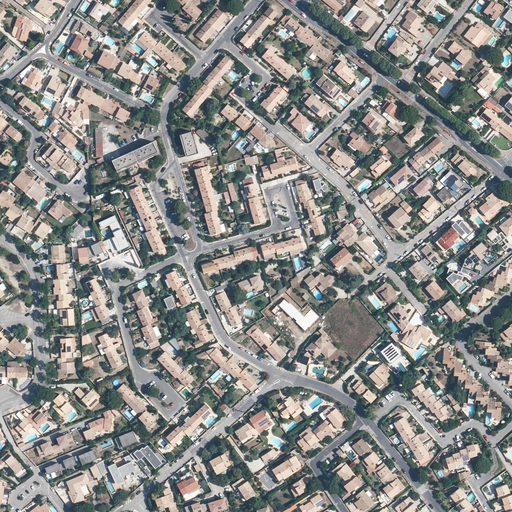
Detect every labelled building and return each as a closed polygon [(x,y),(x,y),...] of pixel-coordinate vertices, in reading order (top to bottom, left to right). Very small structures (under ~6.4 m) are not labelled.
[(51,5),(50,6),(45,2),(46,1),(44,0),(40,0),(38,3),(34,8),(44,14),(45,13),(49,16),(55,8),(51,5)] [(137,15),(139,13),(145,5),(148,2),(145,0),(135,0),(129,8),(137,15)] [(194,18),(200,11),(187,0),(182,5),(181,7),(184,9),(182,11),(186,15),(188,13),(194,18)] [(337,11),(341,6),(335,0),(334,0),(322,0),(331,7),(336,11),(337,11)] [(364,2),(373,8),(379,0),(381,0),(383,1),(383,0),(364,0),(364,1),(364,2)] [(425,0),(422,5),(430,11),(435,3),(434,3),(436,1),(437,2),(437,0),(425,0)] [(104,2),(102,5),(95,1),(87,12),(97,20),(102,13),(106,8),(108,10),(110,7),(104,2)] [(485,9),(489,12),(487,14),(494,19),(503,8),(496,3),(495,5),(491,2),(485,9)] [(148,8),(145,5),(139,13),(141,16),(148,8)] [(277,13),(269,7),(259,18),(257,20),(265,27),(277,13)] [(125,28),(130,23),(134,18),(137,15),(129,8),(126,11),(117,21),(121,25),(125,28)] [(225,16),(217,9),(206,22),(215,29),(225,16)] [(353,23),(363,31),(372,20),(362,12),(353,23)] [(415,31),(413,30),(418,23),(421,20),(412,13),(407,20),(402,25),(413,35),(416,32),(415,31)] [(290,18),(286,15),(280,22),(284,25),(290,18)] [(30,21),(17,17),(12,34),(15,38),(26,41),(28,31),(30,32),(32,26),(30,25),(29,25),(30,21)] [(297,36),(303,28),(290,18),(284,25),(284,26),(297,36)] [(97,37),(92,32),(94,30),(82,22),(83,21),(76,19),(74,23),(70,32),(73,33),(75,29),(90,37),(94,40),(97,37)] [(246,33),(254,39),(265,27),(257,20),(256,22),(246,33)] [(215,29),(206,22),(195,35),(203,42),(215,29)] [(465,38),(475,46),(485,33),(488,35),(490,32),(478,22),(474,28),(465,38)] [(121,25),(119,28),(125,33),(127,30),(125,28),(121,25)] [(463,36),(465,38),(474,28),(471,26),(463,36)] [(315,41),(317,39),(303,28),(297,36),(310,47),(315,41)] [(157,43),(156,42),(149,37),(144,32),(138,39),(148,48),(143,53),(140,57),(138,56),(137,57),(142,60),(151,49),(157,43)] [(246,33),(239,41),(247,48),(254,39),(246,33)] [(475,46),(478,47),(488,35),(485,33),(475,46)] [(88,40),(76,34),(74,39),(69,48),(81,54),(88,40)] [(397,57),(399,53),(404,47),(406,49),(407,49),(409,46),(398,36),(393,43),(388,49),(397,57)] [(157,43),(151,49),(165,60),(171,53),(158,41),(157,43)] [(308,57),(313,52),(317,55),(323,60),(323,59),(327,63),(332,56),(328,53),(329,52),(315,41),(310,47),(305,54),(308,57)] [(454,41),(447,49),(456,57),(455,58),(463,65),(470,56),(461,49),(462,48),(454,41)] [(123,47),(124,47),(127,49),(130,52),(132,50),(126,44),(123,47)] [(130,70),(132,67),(120,61),(126,51),(127,49),(124,47),(118,58),(113,69),(117,71),(117,72),(126,77),(131,80),(135,72),(130,70)] [(284,56),(278,51),(275,55),(267,49),(261,56),(271,65),(270,67),(273,69),(274,67),(281,60),(284,56)] [(86,50),(84,54),(90,58),(92,55),(86,50)] [(113,69),(118,58),(102,50),(96,62),(111,70),(112,70),(113,69)] [(0,69),(9,59),(0,51),(0,69)] [(308,57),(312,61),(317,55),(313,52),(308,57)] [(165,60),(178,71),(184,64),(171,53),(165,60)] [(221,75),(222,74),(232,62),(225,56),(214,68),(221,75)] [(287,79),(294,71),(281,60),(274,67),(287,79)] [(341,61),(333,69),(347,82),(351,78),(352,79),(355,76),(350,72),(348,70),(349,69),(344,65),(345,64),(341,61)] [(425,76),(432,82),(434,80),(437,83),(444,74),(447,77),(451,73),(440,64),(436,69),(433,66),(425,76)] [(489,87),(488,85),(491,82),(494,78),(487,71),(489,70),(485,66),(480,71),(483,75),(479,78),(474,83),(479,89),(481,87),(487,92),(491,89),(489,87)] [(32,72),(31,71),(24,84),(31,88),(33,89),(35,86),(39,88),(41,84),(39,83),(37,82),(38,80),(40,76),(39,75),(41,71),(34,68),(32,72)] [(204,83),(210,88),(221,75),(214,68),(202,81),(204,83)] [(145,73),(139,84),(152,91),(158,80),(145,73)] [(447,77),(455,83),(458,79),(451,73),(447,77)] [(324,83),(327,86),(324,90),(332,97),(337,92),(338,93),(341,90),(323,75),(316,83),(321,87),(324,83)] [(479,78),(476,75),(471,80),(474,83),(479,78)] [(52,76),(51,77),(47,85),(45,89),(52,93),(58,96),(63,86),(59,84),(54,82),(55,79),(55,78),(52,76)] [(204,83),(200,88),(193,96),(200,103),(211,90),(210,88),(204,83)] [(285,92),(278,85),(269,95),(276,102),(280,104),(283,101),(280,98),(285,92)] [(76,95),(80,97),(84,89),(80,87),(79,88),(76,95)] [(84,89),(80,97),(90,103),(99,107),(103,99),(84,89)] [(18,102),(23,96),(17,92),(13,97),(18,102)] [(305,93),(300,99),(321,117),(326,111),(324,109),(322,107),(324,105),(311,94),(309,96),(305,93)] [(261,105),(268,111),(276,103),(276,102),(269,95),(261,105)] [(26,113),(28,111),(29,112),(33,116),(39,109),(23,96),(18,102),(17,103),(20,105),(19,106),(26,113)] [(200,103),(193,96),(182,109),(189,116),(200,103)] [(88,107),(90,103),(80,97),(78,102),(86,106),(88,107)] [(494,106),(497,103),(490,97),(487,100),(494,106)] [(103,99),(99,107),(115,116),(119,107),(103,99)] [(487,100),(485,102),(497,112),(499,110),(494,106),(487,100)] [(60,103),(56,101),(50,113),(53,115),(55,112),(60,103)] [(80,109),(81,108),(83,110),(83,120),(86,120),(86,106),(78,102),(77,106),(79,107),(79,108),(80,109)] [(385,103),(381,108),(396,121),(403,112),(391,102),(390,103),(387,105),(385,103)] [(67,107),(65,109),(66,111),(62,117),(70,124),(72,121),(73,120),(76,122),(76,123),(78,125),(83,120),(77,115),(80,112),(70,104),(68,107),(67,107)] [(227,104),(220,111),(230,120),(231,119),(236,113),(227,104)] [(119,107),(115,116),(124,121),(129,112),(119,107)] [(43,113),(39,109),(33,116),(37,119),(43,113)] [(486,109),(481,115),(492,125),(491,126),(494,129),(501,121),(486,109)] [(297,117),(299,114),(295,110),(287,119),(292,123),(297,117)] [(236,113),(231,119),(244,130),(245,128),(250,123),(238,111),(236,113)] [(375,132),(381,125),(367,114),(361,121),(375,132)] [(309,122),(302,116),(299,119),(297,117),(292,123),(295,126),(297,128),(301,131),(309,122)] [(59,126),(53,121),(47,128),(53,133),(59,126)] [(252,121),(250,123),(245,128),(259,140),(264,133),(265,132),(252,121)] [(498,132),(499,131),(510,140),(511,137),(511,129),(501,121),(494,129),(498,132)] [(389,122),(387,125),(396,132),(398,129),(393,125),(389,122)] [(18,133),(10,126),(8,128),(5,125),(0,131),(1,133),(3,134),(5,132),(9,136),(12,139),(18,133)] [(62,128),(59,126),(53,133),(51,134),(57,139),(60,136),(59,135),(58,133),(62,128)] [(200,126),(195,132),(210,147),(215,142),(214,141),(205,131),(200,126)] [(422,134),(415,126),(403,137),(410,145),(415,140),(422,134)] [(57,139),(66,147),(69,143),(72,145),(76,140),(62,128),(58,133),(59,135),(60,133),(61,134),(60,136),(57,139)] [(191,131),(179,134),(185,155),(197,152),(191,131)] [(352,131),(349,135),(352,138),(348,143),(356,149),(364,154),(370,146),(352,131)] [(270,138),(264,133),(259,140),(264,144),(265,147),(265,148),(275,145),(274,141),(271,139),(270,140),(269,139),(270,138)] [(428,154),(430,156),(443,145),(437,137),(427,146),(428,148),(425,151),(428,154)] [(76,140),(72,145),(69,143),(66,147),(70,150),(77,141),(76,140)] [(111,160),(116,170),(156,152),(151,141),(111,160)] [(50,164),(54,167),(63,156),(56,150),(56,149),(51,145),(45,153),(49,156),(45,160),(49,164),(50,163),(51,164),(50,164)] [(387,150),(383,145),(381,146),(379,148),(383,153),(387,150)] [(0,153),(0,161),(6,167),(13,158),(11,155),(10,154),(11,153),(5,148),(0,153)] [(349,167),(353,162),(342,152),(341,153),(336,149),(330,157),(333,160),(334,158),(341,164),(344,167),(346,165),(349,167)] [(75,151),(72,154),(80,160),(83,157),(75,151)] [(419,165),(425,160),(420,155),(417,151),(411,156),(419,165)] [(430,156),(428,154),(425,151),(420,155),(425,160),(430,156)] [(456,153),(450,160),(463,173),(466,170),(470,173),(473,169),(465,161),(465,162),(456,153)] [(69,173),(75,166),(63,156),(54,167),(53,167),(57,171),(60,168),(61,166),(65,169),(69,173)] [(367,166),(371,170),(373,169),(378,174),(391,163),(388,160),(385,163),(379,156),(367,166)] [(96,160),(98,166),(105,163),(102,157),(96,160)] [(297,168),(295,161),(294,157),(278,162),(280,173),(297,168)] [(333,160),(332,161),(340,167),(341,164),(334,158),(333,160)] [(193,164),(196,176),(211,172),(209,165),(204,166),(202,162),(193,164)] [(261,167),(264,177),(280,173),(278,162),(261,167)] [(411,172),(405,165),(398,171),(397,171),(389,178),(395,185),(402,180),(404,178),(405,179),(409,176),(408,174),(411,172)] [(358,171),(355,168),(349,174),(352,177),(358,171)] [(453,196),(460,189),(458,188),(462,184),(449,170),(443,176),(448,180),(445,183),(446,184),(444,187),(447,190),(452,196),(453,196)] [(30,179),(29,181),(23,176),(25,175),(20,171),(12,182),(22,190),(26,185),(29,188),(35,182),(31,179),(30,179)] [(196,176),(198,183),(209,180),(213,179),(211,172),(196,176)] [(140,173),(134,175),(136,181),(142,179),(140,173)] [(251,177),(242,180),(243,183),(240,184),(244,199),(245,199),(248,198),(257,195),(253,183),(251,177)] [(320,182),(319,179),(317,179),(316,177),(312,178),(315,190),(321,189),(325,192),(329,187),(324,183),(325,183),(322,180),(320,182)] [(303,201),(310,199),(304,178),(295,180),(301,202),(303,201)] [(427,184),(423,179),(412,189),(419,196),(425,191),(430,186),(427,184)] [(198,183),(200,191),(211,188),(209,180),(198,183)] [(46,193),(43,190),(37,185),(38,184),(35,182),(29,188),(27,191),(33,196),(32,197),(39,203),(46,193)] [(138,186),(133,188),(131,184),(126,186),(130,197),(141,192),(138,186)] [(375,204),(378,201),(385,196),(386,198),(387,198),(390,195),(382,185),(374,191),(368,197),(375,204)] [(449,199),(452,196),(447,190),(444,187),(435,195),(443,202),(448,198),(449,199)] [(113,197),(122,194),(120,188),(111,192),(113,197)] [(213,195),(211,188),(200,191),(202,198),(213,195)] [(11,204),(15,198),(2,190),(0,193),(0,202),(4,205),(8,207),(11,204)] [(144,199),(141,192),(130,197),(134,204),(144,199)] [(487,196),(490,199),(487,201),(479,208),(486,216),(491,212),(501,204),(503,205),(503,206),(508,203),(500,193),(496,196),(492,192),(487,196)] [(202,198),(204,205),(215,202),(213,195),(202,198)] [(257,195),(248,198),(251,211),(261,208),(259,202),(257,195)] [(431,214),(429,212),(437,204),(430,197),(422,205),(424,207),(416,214),(422,219),(425,216),(426,218),(431,214)] [(72,213),(57,200),(55,202),(52,199),(44,209),(56,220),(62,213),(66,217),(68,215),(69,216),(72,213)] [(134,204),(137,210),(147,206),(144,199),(134,204)] [(308,219),(310,219),(317,217),(312,199),(310,199),(303,201),(308,219)] [(217,209),(215,202),(204,205),(206,212),(215,210),(217,209)] [(406,203),(402,207),(407,213),(412,208),(406,203)] [(21,215),(24,212),(11,204),(8,207),(6,212),(14,217),(13,219),(17,222),(21,216),(21,215)] [(429,212),(431,214),(439,206),(437,204),(429,212)] [(491,212),(493,213),(503,205),(501,204),(491,212)] [(151,213),(147,206),(137,210),(140,217),(151,213)] [(471,215),(476,211),(472,207),(467,211),(471,215)] [(255,223),(264,221),(261,209),(261,208),(251,211),(249,212),(247,212),(247,214),(251,213),(255,223)] [(388,218),(396,228),(408,218),(400,208),(388,218)] [(217,217),(215,210),(206,212),(204,213),(206,220),(217,217)] [(342,210),(336,211),(339,219),(344,217),(342,210)] [(113,218),(109,213),(100,219),(104,224),(113,218)] [(154,219),(151,213),(140,217),(137,219),(140,225),(154,219)] [(29,231),(34,223),(24,217),(24,218),(21,216),(17,222),(16,223),(19,225),(18,226),(22,228),(23,227),(29,231)] [(315,235),(324,232),(322,224),(320,216),(317,217),(310,219),(315,235)] [(495,223),(496,224),(504,217),(503,216),(495,223)] [(511,217),(511,216),(499,226),(507,235),(511,231),(511,217)] [(219,224),(217,217),(206,220),(208,227),(219,224)] [(33,234),(36,231),(44,236),(50,228),(37,219),(34,223),(29,231),(33,234)] [(157,226),(154,219),(140,225),(141,229),(145,228),(146,231),(154,227),(157,226)] [(357,219),(353,222),(358,228),(362,225),(357,219)] [(465,232),(467,235),(471,231),(461,220),(458,223),(459,223),(458,224),(455,221),(451,225),(452,227),(459,235),(460,236),(465,232)] [(70,234),(75,239),(84,229),(79,224),(70,234)] [(208,227),(210,234),(221,231),(219,224),(208,227)] [(347,239),(347,240),(355,233),(355,232),(352,229),(352,228),(349,224),(346,227),(345,225),(342,228),(337,232),(336,233),(338,235),(336,238),(339,241),(342,238),(344,241),(347,239)] [(144,232),(147,239),(157,234),(154,227),(146,231),(144,232)] [(452,227),(440,237),(448,245),(453,241),(459,235),(452,227)] [(493,228),(486,234),(491,240),(492,240),(495,243),(497,242),(498,243),(502,240),(502,239),(503,238),(504,239),(505,238),(501,232),(498,234),(493,228)] [(36,231),(33,234),(42,239),(44,236),(36,231)] [(352,244),(355,241),(370,256),(377,249),(369,240),(370,239),(363,232),(359,237),(355,233),(347,240),(352,244)] [(28,233),(24,241),(28,243),(33,236),(28,233)] [(106,250),(121,243),(117,233),(101,240),(106,250)] [(147,239),(150,246),(160,241),(157,234),(147,239)] [(302,246),(300,237),(287,241),(289,250),(290,254),(292,253),(303,250),(302,246)] [(448,245),(440,237),(436,242),(444,251),(454,242),(453,241),(448,245)] [(344,241),(343,242),(348,247),(352,244),(347,240),(347,239),(344,241)] [(106,250),(101,240),(88,247),(78,248),(79,263),(90,261),(89,258),(106,250)] [(150,246),(153,253),(156,251),(159,256),(166,253),(160,241),(150,246)] [(276,251),(277,254),(278,258),(290,254),(289,250),(287,241),(274,244),(276,251)] [(274,244),(273,242),(261,245),(263,255),(271,253),(276,251),(274,244)] [(62,259),(64,259),(63,245),(52,245),(53,259),(50,259),(51,264),(54,264),(62,264),(62,259)] [(441,262),(427,245),(420,251),(426,257),(423,260),(428,266),(435,261),(438,264),(441,262)] [(258,255),(256,248),(255,246),(250,247),(252,256),(258,255)] [(252,256),(250,247),(233,252),(234,254),(236,261),(252,256)] [(331,259),(337,267),(351,255),(344,247),(331,259)] [(473,267),(472,267),(473,264),(479,259),(480,260),(483,257),(476,249),(465,259),(462,267),(466,269),(464,274),(463,277),(457,282),(462,288),(469,282),(469,279),(471,273),(473,267)] [(217,259),(220,268),(235,264),(237,264),(236,261),(234,254),(217,259)] [(220,268),(217,259),(201,264),(203,273),(220,268)] [(423,260),(422,259),(418,262),(417,261),(408,268),(418,279),(427,273),(430,277),(434,273),(428,266),(423,260)] [(62,264),(54,264),(55,279),(64,279),(67,278),(67,271),(67,263),(62,264)] [(506,267),(504,272),(501,271),(500,275),(497,274),(496,278),(506,281),(508,282),(510,278),(508,278),(509,277),(511,277),(511,268),(508,267),(506,267)] [(307,273),(304,269),(297,274),(300,279),(307,273)] [(174,270),(165,275),(172,290),(174,289),(182,286),(174,270)] [(319,281),(325,288),(334,280),(329,274),(325,277),(321,272),(315,278),(312,274),(304,280),(311,288),(318,282),(317,281),(318,280),(319,281)] [(261,281),(260,277),(253,280),(255,286),(251,288),(248,279),(238,283),(243,296),(253,292),(254,295),(267,289),(264,281),(261,281)] [(297,277),(290,280),(292,285),(300,282),(297,277)] [(496,288),(497,287),(501,288),(503,285),(504,286),(506,281),(496,278),(494,277),(492,282),(489,281),(488,285),(485,284),(483,288),(494,292),(496,293),(498,288),(496,288)] [(91,294),(100,290),(94,278),(85,282),(91,294)] [(155,278),(150,281),(154,289),(159,287),(155,278)] [(57,294),(65,294),(64,279),(55,279),(52,279),(52,283),(54,283),(54,287),(55,294),(57,294)] [(435,299),(443,292),(433,281),(425,287),(435,299)] [(394,290),(392,291),(389,288),(384,282),(374,290),(378,295),(380,293),(387,301),(390,304),(398,297),(395,294),(396,293),(394,290)] [(217,294),(215,295),(222,311),(225,310),(231,307),(224,291),(230,289),(227,283),(224,284),(214,288),(217,294)] [(181,304),(191,300),(184,285),(182,286),(174,289),(180,301),(181,304)] [(287,290),(286,286),(270,298),(271,302),(285,291),(287,290)] [(481,287),(480,292),(477,291),(475,295),(473,294),(471,298),(484,303),(485,299),(484,298),(485,297),(489,298),(490,296),(492,296),(494,292),(483,288),(481,287)] [(459,288),(454,292),(458,297),(463,293),(459,288)] [(141,289),(132,294),(135,301),(139,309),(145,306),(148,305),(141,289)] [(103,303),(105,302),(100,290),(91,294),(95,303),(96,306),(103,303)] [(288,293),(285,291),(271,302),(273,304),(283,298),(285,300),(287,298),(285,296),(287,295),(288,293)] [(69,308),(68,303),(68,293),(65,294),(57,294),(58,301),(56,301),(56,309),(59,309),(69,308)] [(385,302),(387,301),(380,293),(378,295),(385,302)] [(176,306),(171,296),(165,299),(170,309),(176,306)] [(457,309),(450,300),(442,307),(446,311),(450,316),(455,312),(454,311),(457,309)] [(96,306),(94,307),(99,319),(109,315),(103,303),(96,306)] [(283,319),(283,317),(293,310),(292,308),(293,307),(290,303),(287,305),(283,308),(275,313),(280,321),(283,319)] [(409,322),(406,318),(409,315),(404,310),(402,308),(398,303),(390,310),(400,321),(398,323),(401,326),(399,327),(402,330),(400,331),(402,334),(402,333),(409,322)] [(139,309),(136,311),(143,326),(149,323),(152,322),(145,306),(139,309)] [(231,307),(225,310),(232,326),(241,322),(234,306),(231,307)] [(446,311),(442,307),(437,311),(441,315),(446,311)] [(62,316),(63,325),(73,324),(72,308),(69,308),(59,309),(60,316),(62,316)] [(194,328),(201,324),(199,321),(194,309),(184,313),(191,329),(194,328)] [(318,317),(311,309),(301,319),(309,326),(317,318),(318,317)] [(460,311),(457,309),(454,311),(455,312),(450,316),(452,318),(453,317),(456,321),(465,314),(461,310),(460,311)] [(93,310),(81,313),(82,320),(94,317),(93,310)] [(414,330),(413,328),(414,328),(409,322),(402,333),(405,336),(399,341),(405,347),(410,342),(412,345),(418,340),(420,338),(424,342),(429,337),(421,328),(419,329),(419,328),(417,330),(416,330),(414,330)] [(143,326),(141,328),(150,348),(159,344),(156,339),(160,337),(155,325),(151,327),(149,323),(143,326)] [(511,323),(499,334),(504,340),(511,334),(511,323)] [(201,343),(210,339),(203,324),(201,324),(194,328),(199,339),(193,342),(195,347),(202,344),(201,343)] [(249,336),(250,335),(265,350),(266,349),(272,343),(257,328),(254,325),(246,333),(249,336)] [(103,354),(105,353),(114,348),(112,345),(107,333),(98,337),(100,344),(98,345),(103,354)] [(0,350),(1,352),(5,347),(9,342),(0,334),(0,350)] [(82,337),(83,340),(82,341),(84,344),(91,341),(87,334),(82,337)] [(318,351),(317,350),(320,347),(320,345),(322,345),(322,347),(326,351),(325,352),(329,354),(336,347),(329,341),(328,342),(321,336),(315,342),(313,341),(306,348),(308,350),(307,351),(305,354),(302,363),(307,365),(310,356),(311,355),(312,354),(314,355),(318,351)] [(71,357),(70,351),(70,337),(60,338),(60,343),(61,343),(61,348),(60,348),(60,355),(60,357),(71,357)] [(176,337),(171,340),(177,353),(182,351),(176,337)] [(22,348),(18,344),(19,343),(13,338),(9,342),(5,347),(15,355),(17,353),(21,356),(26,351),(22,348)] [(496,351),(496,348),(490,347),(491,342),(475,341),(475,345),(478,345),(478,348),(481,349),(481,353),(487,354),(499,355),(499,351),(496,351)] [(278,361),(285,354),(274,342),(272,343),(266,349),(278,361)] [(390,343),(380,351),(390,364),(401,355),(390,343)] [(320,345),(320,347),(317,350),(318,351),(314,355),(312,354),(311,355),(315,359),(321,352),(328,358),(337,349),(336,347),(329,354),(325,352),(326,351),(322,347),(322,345),(320,345)] [(228,360),(216,347),(213,350),(212,348),(196,355),(199,362),(208,358),(207,357),(208,354),(220,367),(222,365),(228,360)] [(114,348),(105,353),(110,363),(112,368),(121,364),(114,348)] [(449,370),(453,371),(454,360),(455,356),(452,356),(452,353),(450,353),(450,351),(447,351),(447,349),(443,349),(442,363),(447,364),(447,367),(449,367),(449,370)] [(164,351),(157,358),(166,368),(174,361),(164,351)] [(490,359),(490,362),(496,363),(496,367),(499,367),(511,369),(511,365),(507,364),(507,361),(503,361),(503,356),(499,355),(487,354),(487,358),(490,359)] [(91,356),(83,357),(83,367),(92,366),(91,356)] [(57,363),(60,363),(60,369),(59,369),(59,377),(66,377),(66,372),(74,372),(73,362),(71,362),(71,357),(60,357),(57,358),(57,363)] [(236,376),(242,370),(230,358),(228,360),(222,365),(225,367),(223,369),(222,370),(226,374),(229,372),(234,377),(236,376)] [(466,367),(461,367),(461,364),(458,363),(459,361),(454,360),(453,371),(453,375),(458,376),(458,379),(461,379),(460,382),(464,383),(465,373),(466,367)] [(175,377),(177,376),(183,370),(174,361),(166,368),(175,377)] [(188,362),(184,367),(189,372),(194,367),(188,362)] [(378,385),(382,381),(386,378),(389,374),(386,371),(389,368),(383,362),(369,376),(378,385)] [(7,367),(7,377),(26,377),(26,367),(7,367)] [(502,372),(502,375),(508,376),(508,380),(511,380),(511,368),(511,369),(499,367),(499,372),(502,372)] [(185,385),(192,379),(184,369),(183,370),(177,376),(185,385)] [(238,386),(242,383),(251,391),(257,385),(254,382),(255,381),(244,369),(242,370),(236,376),(239,379),(235,382),(238,386)] [(464,387),(469,388),(469,391),(472,392),(471,399),(475,400),(476,385),(477,380),(472,379),(472,376),(470,376),(470,373),(465,373),(464,383),(464,387)] [(418,379),(408,384),(414,393),(415,396),(416,395),(425,390),(418,379)] [(368,401),(374,395),(359,380),(352,387),(362,397),(363,395),(364,397),(368,401)] [(122,383),(115,390),(127,403),(134,396),(122,383)] [(481,385),(476,385),(475,400),(480,400),(480,403),(482,404),(482,407),(486,407),(487,398),(488,393),(483,392),(483,388),(480,388),(481,385)] [(83,401),(89,407),(97,398),(89,391),(85,395),(83,392),(78,388),(74,392),(83,401)] [(92,388),(89,391),(97,398),(99,396),(92,388)] [(420,401),(422,400),(430,395),(426,389),(425,390),(416,395),(420,401)] [(53,400),(55,403),(58,406),(54,409),(61,416),(71,406),(59,394),(53,400)] [(376,397),(374,395),(368,401),(371,403),(376,397)] [(426,407),(428,406),(436,401),(431,395),(430,395),(422,400),(426,407)] [(134,396),(127,403),(139,416),(145,410),(147,409),(134,396)] [(286,399),(285,398),(276,405),(277,407),(286,400),(286,399)] [(500,407),(494,407),(494,401),(491,401),(491,398),(487,398),(486,407),(486,412),(491,412),(491,417),(495,418),(495,420),(499,420),(500,407)] [(459,407),(453,399),(451,401),(450,401),(454,406),(453,406),(456,410),(459,407)] [(283,414),(288,411),(290,413),(293,417),(301,410),(295,403),(293,400),(289,403),(286,400),(277,407),(280,411),(283,414)] [(297,400),(295,403),(301,410),(304,408),(297,400)] [(432,412),(434,411),(441,407),(437,400),(436,401),(428,406),(431,410),(432,412)] [(205,404),(192,415),(199,423),(212,411),(205,404)] [(332,431),(346,421),(339,411),(338,411),(336,409),(334,407),(333,406),(331,406),(329,406),(328,406),(322,410),(328,418),(329,419),(325,422),(332,430),(332,431)] [(434,411),(438,418),(445,413),(447,412),(443,406),(441,407),(434,411)] [(32,414),(32,415),(33,417),(32,418),(29,415),(26,418),(32,425),(34,427),(37,424),(38,424),(42,420),(43,422),(47,418),(38,409),(32,414)] [(114,409),(109,411),(115,417),(120,414),(114,409)] [(111,415),(109,410),(102,413),(104,417),(104,418),(104,420),(101,420),(100,419),(99,419),(88,424),(91,430),(92,433),(103,428),(110,429),(111,415)] [(138,417),(147,426),(154,420),(145,410),(139,416),(138,417)] [(251,422),(256,429),(269,421),(263,411),(250,420),(251,422)] [(393,417),(395,421),(402,417),(400,413),(393,417)] [(192,437),(188,433),(199,423),(192,415),(180,427),(185,433),(190,439),(192,437)] [(15,428),(22,435),(27,431),(32,425),(26,418),(24,417),(21,420),(22,421),(19,423),(15,428)] [(403,417),(402,417),(395,421),(393,423),(399,432),(408,426),(403,417)] [(38,424),(37,424),(34,427),(36,429),(43,422),(42,420),(38,424)] [(324,421),(312,430),(319,438),(326,433),(327,434),(332,430),(325,422),(324,421)] [(251,422),(236,432),(242,441),(253,434),(255,437),(259,434),(256,429),(251,422)] [(180,427),(178,426),(166,437),(172,444),(185,433),(180,427)] [(319,439),(319,438),(312,430),(309,426),(298,435),(301,438),(299,440),(303,445),(301,447),(304,451),(319,439)] [(408,426),(399,432),(404,442),(414,436),(408,426)] [(136,439),(131,429),(115,436),(117,442),(121,440),(123,445),(136,439)] [(73,440),(70,433),(59,437),(60,439),(57,440),(59,444),(55,445),(58,453),(62,451),(61,449),(70,445),(68,442),(73,440)] [(404,448),(409,445),(412,451),(422,445),(416,435),(414,436),(404,442),(402,443),(404,448)] [(123,445),(121,440),(117,442),(115,436),(113,437),(118,447),(123,445)] [(352,445),(359,455),(360,454),(363,452),(366,456),(372,451),(369,447),(361,438),(352,445)] [(58,453),(55,445),(51,447),(50,444),(48,445),(47,443),(36,448),(39,455),(43,453),(45,456),(53,452),(54,455),(58,453)] [(476,455),(475,452),(479,451),(477,444),(473,445),(473,444),(465,446),(466,448),(468,457),(476,455)] [(136,462),(137,461),(140,458),(143,455),(154,468),(161,462),(146,445),(142,448),(142,447),(138,450),(137,449),(134,451),(134,450),(129,454),(136,462)] [(422,445),(412,451),(416,457),(420,463),(426,459),(424,456),(427,454),(422,445)] [(99,457),(95,446),(91,447),(93,453),(96,458),(99,457)] [(93,453),(91,447),(82,451),(83,454),(84,456),(93,453)] [(470,461),(468,457),(466,448),(459,450),(459,452),(463,463),(465,462),(470,461)] [(273,456),(270,450),(261,456),(264,461),(273,456)] [(5,462),(6,461),(8,462),(6,463),(10,467),(12,465),(17,470),(22,466),(14,457),(13,458),(7,451),(0,457),(0,468),(3,466),(2,465),(5,462)] [(377,467),(373,463),(378,459),(372,451),(366,456),(363,458),(369,466),(367,468),(370,472),(372,470),(377,467)] [(452,454),(453,456),(456,466),(456,468),(463,466),(463,463),(459,452),(452,454)] [(81,465),(96,458),(93,453),(84,456),(83,454),(78,456),(81,465)] [(213,469),(215,472),(225,466),(230,464),(224,453),(204,463),(209,471),(213,469)] [(75,463),(72,456),(63,460),(64,462),(62,462),(58,464),(61,470),(65,468),(75,463)] [(282,477),(282,476),(292,470),(293,472),(300,467),(292,456),(271,469),(278,480),(282,477)] [(445,458),(445,459),(447,467),(448,469),(456,466),(453,456),(445,458)] [(338,475),(339,474),(346,483),(354,476),(350,470),(345,463),(343,465),(340,462),(331,470),(333,473),(336,471),(338,475)] [(377,467),(372,470),(382,482),(385,479),(392,474),(382,462),(377,467)] [(61,470),(58,464),(58,463),(45,468),(48,473),(54,470),(54,471),(56,476),(62,473),(61,470)] [(96,463),(89,466),(94,478),(101,475),(96,463)] [(129,468),(128,470),(123,468),(119,468),(119,465),(118,464),(113,465),(113,467),(115,480),(123,479),(123,481),(123,482),(124,483),(125,483),(126,482),(127,481),(127,480),(127,479),(133,482),(136,477),(131,475),(133,470),(129,468)] [(215,472),(216,474),(226,468),(225,466),(215,472)] [(270,470),(277,482),(293,472),(292,470),(282,476),(282,477),(278,480),(271,469),(270,470)] [(183,494),(187,492),(191,490),(192,492),(200,487),(190,471),(185,473),(188,479),(186,480),(185,480),(181,482),(180,479),(175,481),(183,494)] [(84,473),(67,481),(72,491),(70,492),(74,501),(83,497),(78,486),(88,482),(84,473)] [(392,495),(400,489),(396,484),(399,482),(392,473),(392,474),(385,479),(388,483),(382,488),(388,496),(391,493),(392,495)] [(252,475),(250,477),(257,488),(259,486),(252,475)] [(308,478),(306,475),(292,484),(298,494),(306,489),(304,484),(303,482),(306,480),(308,478)] [(355,476),(354,476),(346,483),(343,486),(348,492),(360,483),(355,476)] [(244,499),(253,493),(244,480),(242,481),(240,477),(229,485),(232,489),(235,487),(244,499)] [(291,489),(290,489),(292,493),(294,496),(298,494),(292,484),(289,485),(291,489)] [(501,498),(510,495),(506,484),(495,488),(499,499),(501,498)] [(354,495),(357,499),(355,501),(360,508),(362,511),(373,502),(365,493),(362,489),(354,495)] [(466,497),(459,489),(450,495),(457,504),(464,498),(466,497)] [(69,490),(67,491),(72,504),(84,500),(83,497),(74,501),(70,492),(69,490)] [(177,511),(170,493),(154,499),(157,508),(164,506),(165,511),(177,511)] [(309,499),(310,501),(303,506),(302,504),(299,506),(302,511),(312,511),(316,510),(315,507),(323,501),(318,493),(309,499)] [(501,498),(505,509),(511,505),(511,494),(510,495),(501,498)] [(226,506),(223,497),(203,504),(205,509),(209,507),(211,511),(219,509),(226,506)] [(394,507),(398,511),(407,511),(415,506),(410,499),(408,501),(406,498),(394,507)] [(460,511),(465,511),(471,507),(464,498),(457,504),(455,505),(456,506),(460,511)] [(200,511),(206,510),(205,509),(203,504),(203,503),(199,504),(198,501),(184,507),(186,511),(200,511)] [(51,511),(44,503),(40,506),(37,508),(36,506),(29,511),(51,511)] [(286,511),(288,511),(297,506),(295,503),(285,509),(286,511)]
